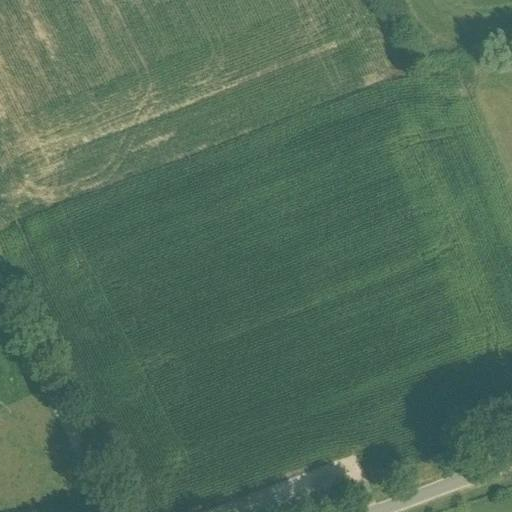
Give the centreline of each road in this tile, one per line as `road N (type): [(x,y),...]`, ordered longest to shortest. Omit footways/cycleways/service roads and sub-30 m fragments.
road 1 (unclassified): [(112,511),(0,288)]
road 2 (unclassified): [(378,511),(511,461)]
